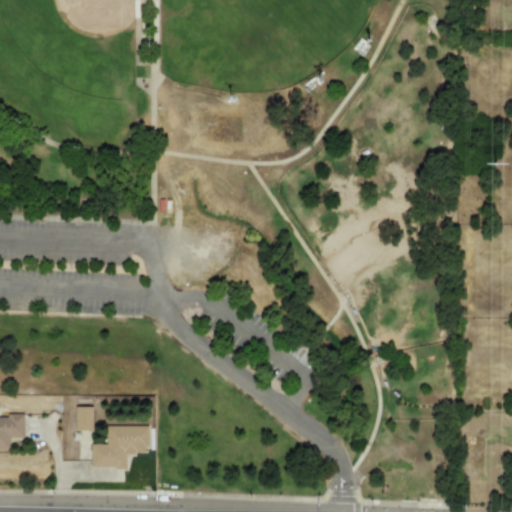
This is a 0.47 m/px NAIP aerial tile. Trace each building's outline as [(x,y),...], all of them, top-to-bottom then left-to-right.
[(359,37),(362,40),(366,35),(369,38),(365,42),(370,46),(361,57),(350,48),(359,37)] [(299,85),(304,93),(322,82),(317,74),(299,85)] [(65,401),(64,457),(88,458),(88,444),(89,402),(65,401)] [(0,421),(0,449),(4,449),(4,439),(20,439),(20,433),(29,433),(29,414),(9,414),(9,421),(0,421)] [(108,430),(108,444),(88,444),(89,470),(131,470),(131,456),(147,456),(147,430),(108,430)]
